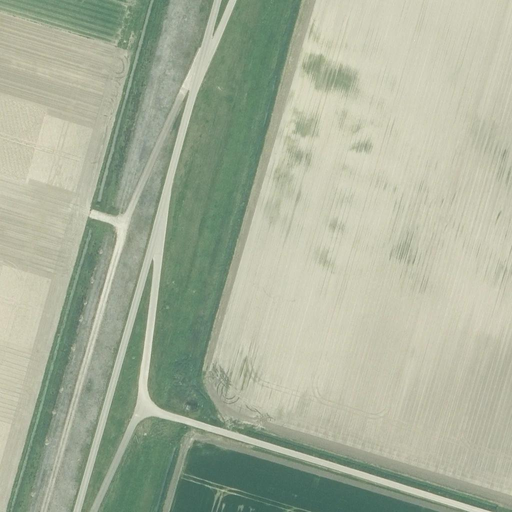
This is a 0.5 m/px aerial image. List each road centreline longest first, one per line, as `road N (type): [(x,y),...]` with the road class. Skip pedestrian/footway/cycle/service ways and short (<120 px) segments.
road 1 (unclassified): [(478,511),(140,408)]
road 2 (tertiary): [(77,511),(153,238)]
road 3 (tertiary): [(153,238),(217,0)]
road 4 (unclassified): [(140,408),(158,261),(153,238)]
